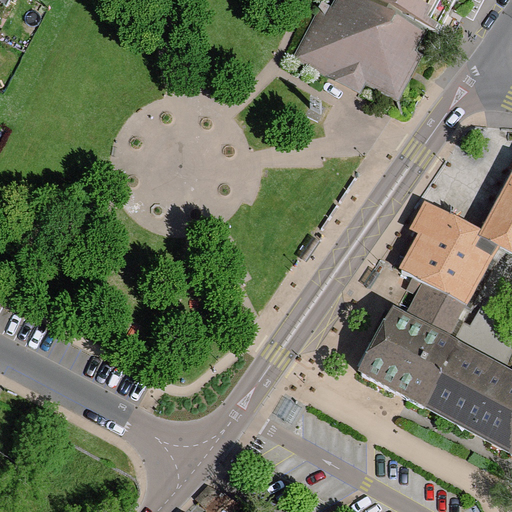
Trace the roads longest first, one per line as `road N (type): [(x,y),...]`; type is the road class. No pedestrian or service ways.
road 1 (tertiary): [(201,460),(478,70)]
road 2 (residential): [(0,353),(201,460)]
